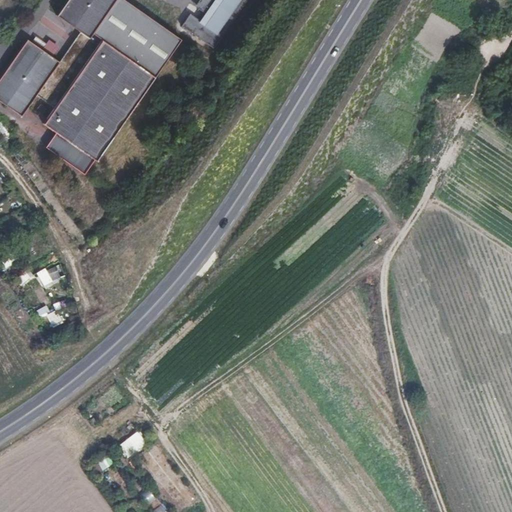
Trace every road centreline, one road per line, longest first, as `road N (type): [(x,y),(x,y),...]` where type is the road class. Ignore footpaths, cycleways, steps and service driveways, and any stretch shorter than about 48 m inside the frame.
road 1 (secondary): [(0,430),(104,350),(197,253),(357,0)]
road 2 (track): [(447,511),(409,402),(389,276),(442,182),(487,63),(511,37)]
road 3 (track): [(162,430),(198,392),(397,253)]
road 4 (track): [(0,156),(59,236),(92,329)]
road 5 (track): [(122,377),(212,511)]
